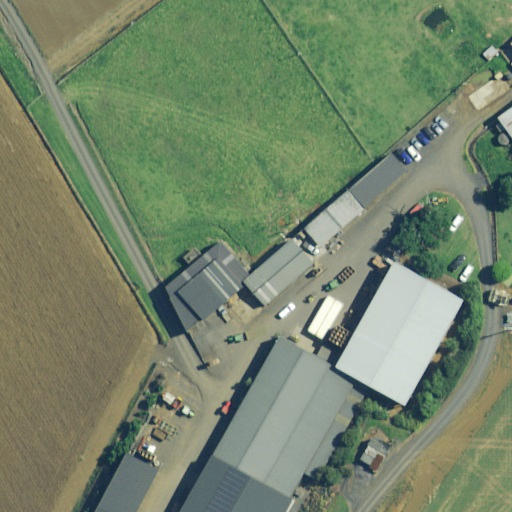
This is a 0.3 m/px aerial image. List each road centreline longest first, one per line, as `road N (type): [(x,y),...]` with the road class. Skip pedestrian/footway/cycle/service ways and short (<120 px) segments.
road 1 (unknown): [(211,413),(0,22)]
road 2 (unknown): [(339,511),(442,424),(467,394),(481,356),(487,314),(477,244),(439,168)]
road 3 (unknown): [(211,413),(251,351),(439,168)]
